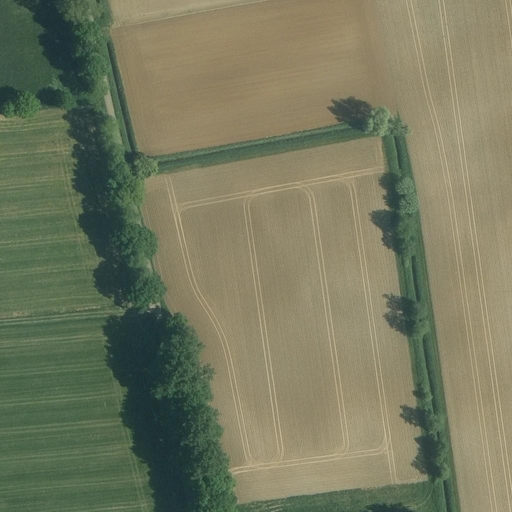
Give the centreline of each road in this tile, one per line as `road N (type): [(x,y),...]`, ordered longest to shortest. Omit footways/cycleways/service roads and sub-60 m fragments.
road 1 (track): [(204,511),(83,0)]
road 2 (track): [(156,309),(0,324)]
